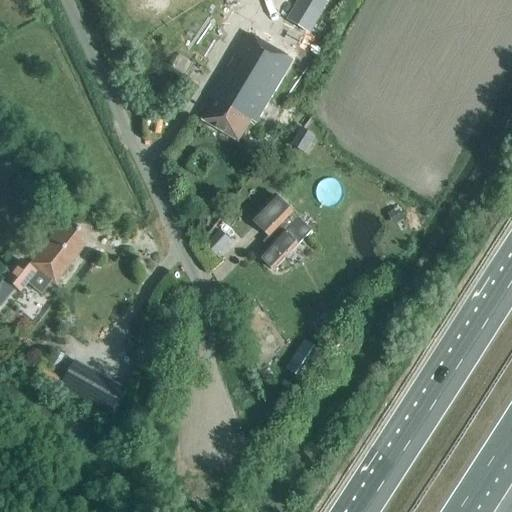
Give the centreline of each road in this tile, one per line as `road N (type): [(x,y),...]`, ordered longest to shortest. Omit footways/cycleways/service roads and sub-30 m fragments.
road 1 (unclassified): [(218,433),(220,370),(157,197),(64,0)]
road 2 (motorway): [(511,278),(363,511)]
